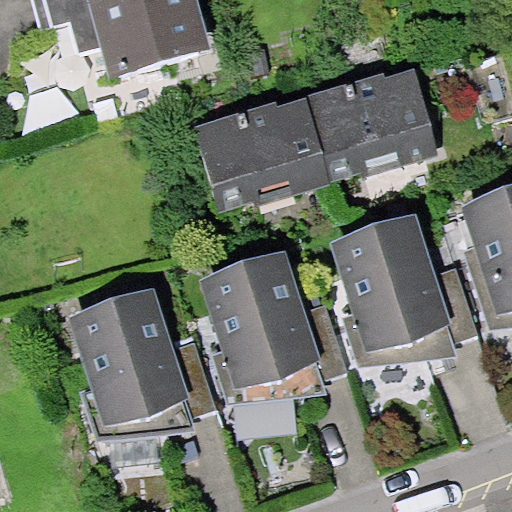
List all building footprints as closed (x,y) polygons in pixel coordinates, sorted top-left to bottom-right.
[(34,0),(44,33),(70,27),(90,105),(225,66),(204,0),(34,0)] [(422,72),(198,137),(217,220),(444,157),(422,72)] [(511,198),(467,212),(502,326),(511,325),(511,198)] [(422,222),(332,250),(374,365),(461,353),(422,222)] [(288,260),(205,288),(241,402),(329,392),(288,260)] [(158,299),(62,326),(100,447),(197,435),(158,299)]
